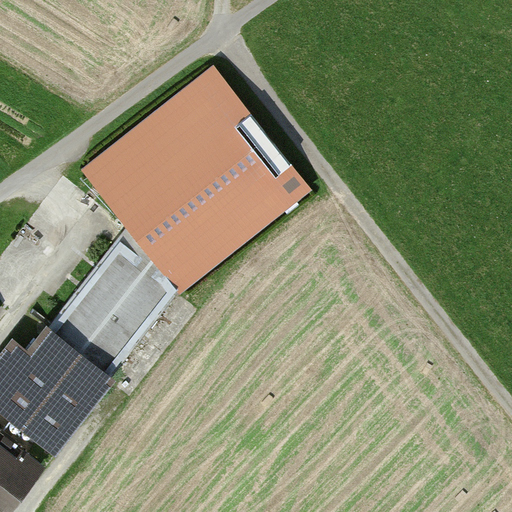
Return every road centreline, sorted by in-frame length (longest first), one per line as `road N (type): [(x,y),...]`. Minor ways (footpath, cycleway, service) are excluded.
road 1 (track): [(511,399),(245,53),(228,0)]
road 2 (track): [(0,196),(269,0)]
